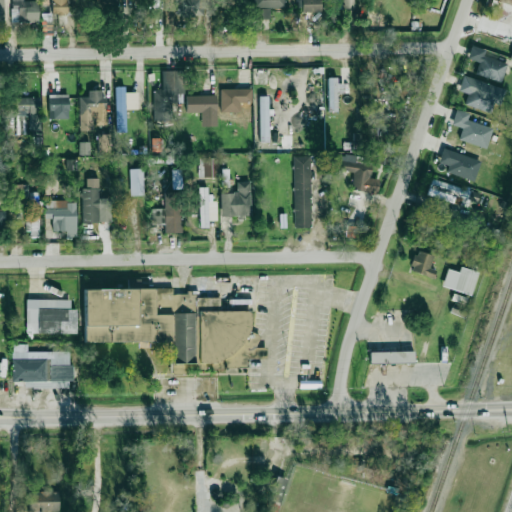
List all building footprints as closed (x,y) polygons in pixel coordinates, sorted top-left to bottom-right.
[(11,0),(12,23),(38,22),(37,0),(11,0)] [(67,0),(51,0),(51,14),(67,14),(67,0)] [(174,0),(175,17),(202,17),(201,0),(174,0)] [(284,0),(256,0),(256,19),(269,19),(270,8),(285,8),(284,0)] [(320,11),(319,0),(297,0),(297,6),(300,5),(301,12),(320,11)] [(355,0),(332,0),(333,10),(356,9),(355,0)] [(483,56),(485,50),(471,45),(467,58),(478,62),(474,74),(501,82),(507,63),(483,56)] [(172,103),(183,102),(182,70),(161,71),(162,89),(153,90),(154,121),(172,120),(172,103)] [(505,88),(463,76),(458,91),(467,94),(464,105),(490,113),(493,103),(500,105),(505,88)] [(328,78),(328,111),(337,111),(337,93),(344,93),(344,84),(336,83),(336,78),(328,78)] [(126,132),(125,109),(138,109),(138,92),(125,92),(125,86),(115,87),(116,132),(126,132)] [(220,90),(221,112),(240,111),(240,103),(252,102),(251,88),(220,90)] [(93,131),(93,125),(105,125),(105,90),(88,90),(88,97),(78,97),(79,131),(93,131)] [(69,118),(68,94),(48,95),(48,119),(69,118)] [(216,95),(186,96),(186,112),(201,112),(201,126),(216,125),(216,95)] [(259,142),(268,141),(267,96),(259,97),(259,142)] [(40,130),(40,97),(16,97),(17,133),(26,133),(26,131),(40,130)] [(466,120),(468,113),(455,110),(451,125),(461,128),(458,140),(486,148),(492,127),(466,120)] [(110,134),(99,134),(100,154),(111,154),(110,134)] [(151,138),(152,151),(161,151),(161,138),(151,138)] [(89,142),(79,142),(78,154),(89,155),(89,142)] [(446,173),(474,180),(480,159),(441,150),(438,163),(448,165),(446,173)] [(350,189),(376,193),(379,179),(369,178),(371,165),(361,164),(362,158),(335,154),(333,169),(353,172),(350,189)] [(309,156),(292,156),(294,228),(311,227),(309,156)] [(218,177),(217,158),(198,158),(198,177),(218,177)] [(129,169),(130,196),(143,195),(143,169),(129,169)] [(171,169),(171,189),(181,189),(181,169),(171,169)] [(228,169),(220,169),(221,188),(229,188),(228,169)] [(82,222),(111,222),(110,198),(98,198),(98,178),(86,178),(86,188),(81,188),(82,222)] [(426,196),(466,206),(470,189),(430,179),(426,196)] [(220,217),(250,217),(249,181),(236,182),(237,193),(220,193),(220,217)] [(38,193),(29,193),(28,184),(9,185),(10,201),(26,200),(27,237),(38,237),(38,193)] [(199,228),(209,227),(209,195),(207,195),(207,187),(198,187),(199,228)] [(151,225),(164,224),(164,233),(181,233),(180,192),(163,192),(163,208),(150,209),(151,225)] [(76,236),(76,200),(44,201),(45,219),(52,219),(52,231),(66,231),(66,236),(76,236)] [(433,279),(436,270),(429,268),(433,256),(416,250),(409,271),(433,279)] [(458,272),(447,269),(441,286),(471,295),(478,273),(460,267),(458,272)] [(255,347),(267,347),(267,358),(244,358),(244,367),(196,368),(196,374),(173,374),(173,343),(85,343),(85,290),(173,290),(173,294),(187,294),(187,291),(192,291),(192,294),(196,294),(196,298),(220,298),(220,311),(251,311),(251,327),(250,330),(261,336),(255,347)] [(76,333),(76,309),(69,309),(69,300),(26,300),(25,333),(76,333)] [(11,382),(24,382),(24,388),(71,388),(71,365),(69,365),(69,352),(26,351),(26,344),(11,344),(11,382)] [(414,362),(414,351),(369,353),(369,364),(414,362)] [(279,503),(287,479),(276,476),(268,500),(279,503)] [(267,511),(275,511),(278,506),(271,503),(267,511)]
